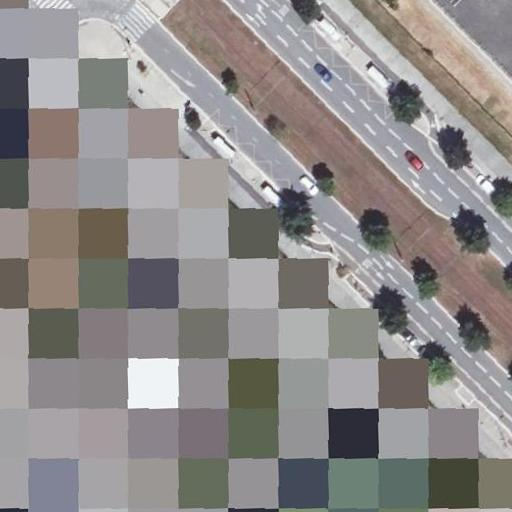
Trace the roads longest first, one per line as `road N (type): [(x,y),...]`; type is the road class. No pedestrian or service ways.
road 1 (secondary): [(111,0),(511,407)]
road 2 (secondary): [(511,248),(255,0)]
